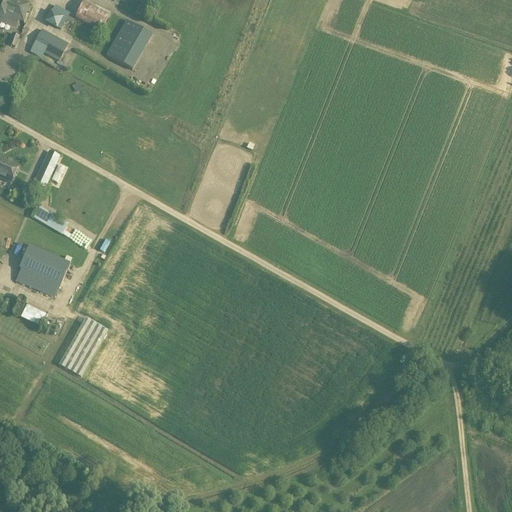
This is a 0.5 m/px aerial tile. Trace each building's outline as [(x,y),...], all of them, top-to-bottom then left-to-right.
[(0,0),(0,3),(25,13),(29,5),(16,0),(0,0)] [(110,14),(84,0),(75,20),(99,33),(110,14)] [(142,1),(135,14),(144,19),(151,6),(142,1)] [(22,22),(25,13),(0,3),(0,16),(10,20),(11,17),(22,22)] [(55,6),(46,23),(60,31),(69,14),(55,6)] [(132,72),(153,37),(126,21),(106,56),(132,72)] [(69,45),(42,30),(32,48),(59,63),(69,45)] [(12,34),(9,45),(16,47),(20,36),(12,34)] [(78,84),(72,87),(75,93),(81,90),(78,84)] [(7,162),(0,159),(0,178),(12,184),(19,168),(12,165),(11,166),(6,164),(7,162)] [(54,170),(46,166),(42,165),(36,178),(48,183),(54,170)] [(45,213),(39,210),(33,220),(51,230),(55,222),(43,215),(45,213)] [(188,292),(196,272),(211,277),(242,250),(133,210),(126,230),(136,226),(138,230),(140,225),(147,234),(142,248),(127,253),(117,223),(63,369),(85,377),(86,374),(90,376),(85,361),(109,353),(104,348),(126,340),(127,341),(148,322),(142,320),(151,317),(144,315),(168,307),(169,305),(162,302),(181,296),(183,290),(188,292)] [(19,270),(21,271),(16,283),(54,299),(58,287),(61,288),(70,265),(29,247),(19,270)] [(40,327),(47,313),(28,304),(21,318),(40,327)] [(0,316),(0,334),(41,358),(49,344),(0,316)] [(0,380),(28,398),(44,371),(0,344),(0,380)] [(52,376),(36,403),(126,456),(142,429),(52,376)] [(0,420),(10,427),(26,400),(0,384),(0,420)] [(39,408),(29,420),(38,427),(47,415),(39,408)] [(24,484),(9,478),(5,487),(4,486),(0,497),(0,500),(16,507),(21,493),(24,484)] [(22,496),(18,507),(31,511),(34,500),(22,496)]
